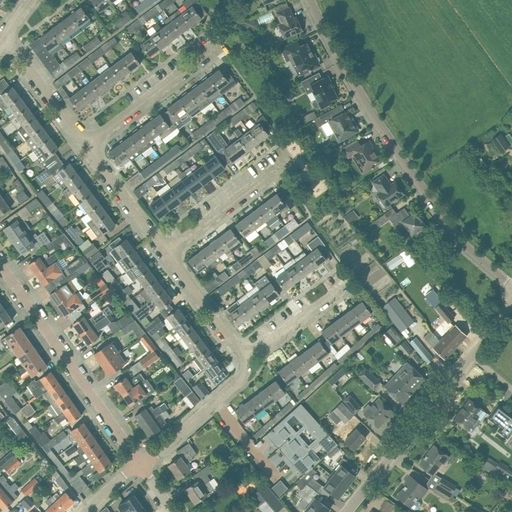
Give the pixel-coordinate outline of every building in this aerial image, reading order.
[(91,0),(100,12),(110,4),(107,0),(91,0)] [(144,0),(141,3),(146,9),(156,1),(155,0),(144,0)] [(163,0),(158,4),(163,10),(173,3),(170,0),(163,0)] [(195,10),(201,5),(197,0),(186,0),(182,3),(187,10),(181,14),(191,26),(193,27),(197,24),(197,22),(201,19),(195,10)] [(146,9),(141,3),(134,8),(139,14),(146,9)] [(158,4),(148,12),(153,18),(163,10),(158,4)] [(79,28),(90,20),(80,7),(70,15),(79,28)] [(293,18),(289,7),(276,13),(281,24),(278,25),(284,39),(302,31),(296,17),(293,18)] [(148,12),(138,19),(143,26),(153,18),(148,12)] [(128,13),(121,18),(125,24),(132,19),(128,13)] [(181,14),(171,22),(180,34),(191,26),(181,14)] [(79,28),(70,15),(60,23),(69,35),(79,28)] [(125,24),(121,18),(114,22),(119,29),(125,24)] [(180,34),(171,22),(168,18),(164,21),(167,25),(161,29),(170,42),(180,34)] [(143,26),(138,19),(131,24),(136,31),(143,26)] [(250,19),(244,22),(247,28),(251,30),(254,21),(250,19)] [(50,30),(59,42),(69,35),(60,23),(50,30)] [(166,45),(170,42),(161,29),(157,24),(153,27),(157,32),(151,37),(160,49),(161,49),(162,50),(167,47),(166,45)] [(59,42),(50,30),(36,41),(39,44),(42,41),(46,46),(49,50),(59,42)] [(94,48),(101,42),(97,36),(94,38),(92,35),(88,38),(90,41),(89,41),(94,48)] [(107,42),(112,49),(119,44),(114,37),(107,42)] [(150,57),(160,49),(151,37),(140,44),(150,57)] [(42,41),(39,44),(32,49),(36,54),(46,46),(42,41)] [(94,48),(89,41),(83,46),(88,53),(94,48)] [(107,42),(97,50),(102,56),(112,49),(107,42)] [(296,64),(301,75),(318,67),(319,64),(319,63),(320,60),(318,58),(315,56),(314,54),(315,56),(313,57),(306,43),(297,48),(295,42),(281,49),(290,67),(296,64)] [(46,46),(36,54),(39,59),(49,51),(49,50),(46,46)] [(97,50),(87,58),(91,64),(102,56),(97,50)] [(53,56),(49,51),(39,59),(43,63),(53,56)] [(69,56),(74,63),(81,57),(77,51),(69,56)] [(130,52),(120,60),(129,72),(140,64),(130,52)] [(43,63),(46,68),(57,61),(53,56),(43,63)] [(59,64),(60,65),(64,70),(74,63),(69,56),(59,64)] [(87,58),(77,65),(81,71),(91,64),(87,58)] [(125,75),(129,72),(120,60),(110,67),(119,80),(120,80),(121,81),(126,78),(125,75)] [(57,61),(46,68),(50,73),(60,65),(59,64),(57,61)] [(60,65),(50,73),(54,78),(64,70),(60,65)] [(77,65),(67,73),(71,79),(81,71),(77,65)] [(109,87),(119,80),(110,67),(100,75),(109,87)] [(219,70),(208,77),(218,90),(222,95),(237,84),(230,74),(225,78),(219,70)] [(52,83),(57,89),(71,79),(67,73),(52,83)] [(105,90),(109,87),(100,75),(90,82),(99,95),(101,96),(106,93),(105,90)] [(316,109),(320,107),(321,109),(331,104),(330,101),(337,97),(332,88),(333,87),(327,76),(310,85),(313,91),(312,91),(316,100),(312,101),(312,104),(314,108),(316,109)] [(89,103),(99,95),(90,82),(86,77),(81,80),(86,86),(80,90),(89,103)] [(208,97),(218,90),(208,77),(208,78),(206,77),(202,80),(203,82),(198,85),(208,97)] [(0,84),(6,92),(11,88),(3,78),(0,80),(0,84)] [(198,85),(196,84),(192,87),(192,90),(188,93),(201,110),(211,102),(208,97),(198,85)] [(8,106),(20,97),(13,87),(11,88),(6,92),(1,95),(0,96),(5,102),(0,105),(0,107),(3,110),(8,106)] [(89,103),(80,90),(70,97),(68,94),(63,98),(71,108),(75,106),(79,110),(81,111),(85,108),(85,106),(89,103)] [(182,97),(178,100),(187,113),(191,118),(201,110),(188,93),(186,92),(182,95),(182,97)] [(15,117),(28,107),(20,97),(8,106),(12,112),(8,116),(11,120),(15,117)] [(179,119),(187,113),(178,100),(168,108),(169,109),(165,112),(178,130),(184,126),(179,119)] [(229,105),(234,111),(244,103),(243,101),(242,102),(239,104),(236,100),(229,105)] [(219,112),(223,119),(234,111),(229,105),(226,101),(224,103),(225,106),(226,107),(219,112)] [(335,143),(338,143),(358,131),(357,130),(358,129),(354,123),(353,124),(352,122),(353,121),(353,120),(352,121),(350,118),(351,117),(347,110),(343,113),(339,105),(313,119),(317,126),(320,126),(328,122),(334,134),(333,135),(331,137),(330,139),(330,140),(331,143),(333,143),(335,143)] [(246,106),(236,114),(241,120),(251,112),(246,106)] [(23,127),(35,117),(28,107),(15,117),(23,127)] [(223,119),(219,112),(209,120),(213,126),(223,119)] [(158,134),(169,127),(159,114),(149,122),(158,134)] [(241,120),(236,114),(226,122),(230,128),(241,120)] [(256,120),(258,123),(249,131),(258,143),(268,136),(265,131),(271,126),(263,115),(256,120)] [(35,117),(23,127),(18,130),(26,141),(43,128),(35,117)] [(213,126),(209,120),(199,128),(203,134),(213,126)] [(158,134),(149,122),(139,129),(150,145),(155,142),(153,139),(158,134)] [(43,128),(26,141),(33,151),(51,138),(43,128)] [(203,134),(199,128),(192,133),(196,139),(203,134)] [(248,151),(258,143),(249,131),(243,135),(238,128),(233,131),(239,138),(248,151)] [(133,132),(133,134),(129,137),(141,154),(151,146),(150,145),(139,129),(139,130),(137,129),(133,132)] [(206,137),(217,152),(223,147),(212,132),(206,137)] [(500,134),(492,139),(500,152),(509,147),(500,134)] [(141,154),(129,137),(119,145),(131,161),(141,154)] [(51,138),(33,151),(39,158),(37,159),(40,164),(46,160),(47,157),(58,148),(51,138)] [(191,148),(195,153),(208,143),(204,138),(191,148)] [(248,151),(239,138),(223,150),(232,162),(248,151)] [(0,143),(7,154),(13,150),(6,139),(0,143)] [(357,141),(343,150),(348,159),(352,156),(362,173),(381,162),(374,151),(373,152),(371,147),(368,141),(360,146),(357,141)] [(170,149),(174,156),(181,150),(177,144),(170,149)] [(118,172),(124,167),(123,166),(130,160),(131,161),(119,145),(108,152),(112,158),(109,160),(118,172)] [(195,153),(191,148),(180,156),(184,161),(195,153)] [(174,156),(170,149),(160,157),(164,163),(174,156)] [(7,154),(14,165),(21,160),(13,150),(7,154)] [(164,163),(160,157),(150,165),(154,171),(164,163)] [(215,157),(204,165),(213,177),(224,168),(215,157)] [(176,159),(170,164),(173,169),(180,164),(176,159)] [(24,166),(21,160),(14,165),(18,170),(24,166)] [(0,165),(8,176),(13,172),(5,161),(0,164),(0,165)] [(77,173),(69,163),(57,172),(53,176),(57,182),(53,185),(57,189),(65,183),(77,173)] [(162,177),(173,169),(170,164),(159,172),(162,177)] [(154,171),(150,165),(139,172),(140,173),(144,178),(154,171)] [(202,185),(213,177),(204,165),(193,173),(202,185)] [(46,169),(37,176),(42,182),(51,175),(46,169)] [(191,193),(202,185),(193,173),(188,177),(184,171),(178,176),(182,181),(191,193)] [(162,177),(159,172),(148,180),(152,185),(162,177)] [(73,193),(85,184),(77,173),(65,183),(68,187),(62,192),(66,197),(73,193)] [(126,184),(130,189),(144,178),(140,173),(126,184)] [(390,184),(383,174),(372,182),(379,192),(376,194),(385,207),(404,195),(394,181),(390,184)] [(15,188),(21,184),(17,179),(11,183),(15,188)] [(152,185),(148,180),(133,192),(138,199),(147,192),(145,190),(152,185)] [(182,181),(171,189),(180,201),(191,193),(182,181)] [(21,184),(15,188),(18,192),(24,188),(21,184)] [(92,194),(89,189),(90,187),(87,184),(85,184),(73,193),(80,203),(92,194)] [(41,201),(48,196),(42,189),(36,194),(41,201)] [(169,209),(180,201),(171,189),(161,198),(169,209)] [(23,191),(15,197),(20,204),(28,198),(23,191)] [(92,194),(80,203),(88,213),(100,204),(92,194)] [(276,194),(266,202),(276,215),(289,206),(290,208),(293,205),(284,195),(280,198),(276,194)] [(48,196),(41,201),(49,210),(55,206),(48,196)] [(0,215),(10,209),(2,197),(0,198),(0,215)] [(36,198),(7,219),(11,224),(4,229),(4,230),(4,229),(13,241),(30,229),(25,221),(43,208),(36,198)] [(158,218),(169,209),(161,198),(149,206),(158,218)] [(279,218),(276,215),(266,202),(256,209),(265,222),(268,226),(279,218)] [(88,213),(92,219),(87,223),(90,227),(107,214),(100,204),(88,213)] [(55,206),(49,210),(57,220),(63,215),(55,206)] [(403,224),(411,236),(425,226),(416,212),(410,216),(404,208),(389,218),(396,229),(403,224)] [(256,209),(246,217),(255,229),(265,222),(256,209)] [(107,214),(90,227),(97,238),(115,224),(107,214)] [(63,215),(57,220),(63,227),(68,222),(63,215)] [(383,215),(374,221),(378,227),(387,220),(383,215)] [(245,237),(255,229),(246,217),(235,225),(245,237)] [(298,225),(294,219),(284,226),(289,232),(298,225)] [(73,240),(79,235),(83,232),(81,229),(79,230),(76,227),(74,229),(71,225),(65,230),(73,240)] [(302,225),(290,234),(295,240),(307,231),(302,225)] [(289,232),(284,226),(278,231),(282,237),(289,232)] [(31,229),(30,229),(13,241),(21,253),(21,254),(33,245),(38,251),(32,255),(32,254),(31,254),(32,255),(44,246),(51,242),(44,232),(38,236),(36,233),(29,238),(26,232),(31,229)] [(219,236),(229,249),(239,241),(230,229),(219,236)] [(285,248),(295,240),(290,234),(280,242),(285,248)] [(73,240),(87,258),(98,250),(92,243),(92,244),(88,238),(84,241),(79,235),(73,240)] [(51,242),(44,246),(48,252),(63,242),(59,236),(51,242)] [(233,255),(229,249),(219,236),(209,244),(219,256),(224,252),(229,258),(233,255)] [(271,236),(264,241),(269,247),(275,242),(271,236)] [(326,260),(319,251),(325,246),(318,236),(307,244),(312,251),(306,256),(315,268),(326,260)] [(129,243),(126,239),(110,251),(117,262),(134,249),(136,248),(131,242),(129,243)] [(285,248),(280,242),(270,250),(275,256),(285,248)] [(199,252),(208,264),(212,268),(222,260),(219,256),(209,244),(199,252)] [(255,246),(250,250),(255,257),(260,253),(255,246)] [(142,259),(134,249),(117,262),(125,272),(142,259)] [(250,250),(245,254),(250,261),(255,257),(250,250)] [(268,260),(275,256),(270,250),(257,259),(264,268),(271,263),(268,260)] [(28,264),(36,275),(55,262),(60,258),(56,252),(42,261),(39,257),(28,264)] [(89,260),(101,275),(108,269),(102,262),(99,265),(98,263),(104,258),(99,252),(89,260)] [(194,274),(208,264),(199,252),(189,259),(189,260),(186,263),(194,274)] [(82,255),(63,268),(68,275),(79,268),(87,261),(82,255)] [(315,268),(306,256),(296,263),(305,275),(315,268)] [(149,270),(142,259),(125,272),(133,282),(137,279),(149,270)] [(244,269),(248,275),(255,270),(257,273),(264,268),(257,259),(244,269)] [(238,261),(231,266),(236,272),(242,267),(238,261)] [(55,262),(36,275),(43,286),(54,278),(57,283),(59,281),(65,277),(55,262)] [(295,283),(305,275),(296,263),(286,271),(295,283)] [(68,275),(65,277),(59,281),(57,283),(60,287),(50,294),(53,300),(51,301),(55,307),(54,307),(75,293),(78,291),(71,281),(82,273),(79,268),(68,275)] [(116,279),(108,269),(101,275),(109,284),(116,279)] [(247,276),(248,275),(244,269),(234,277),(238,283),(241,286),(249,279),(247,276)] [(149,270),(137,279),(145,289),(157,280),(149,270)] [(224,271),(217,276),(222,282),(229,277),(224,271)] [(286,271),(276,279),(285,290),(295,283),(286,271)] [(222,282),(217,276),(203,287),(208,292),(222,282)] [(238,283),(234,277),(224,284),(228,290),(238,283)] [(124,289),(116,279),(109,284),(117,294),(124,289)] [(164,290),(164,289),(165,287),(162,284),(160,284),(157,280),(145,289),(140,292),(147,302),(146,303),(164,290)] [(105,283),(89,295),(94,302),(110,291),(105,283)] [(260,291),(269,303),(279,295),(270,283),(260,291)] [(221,295),(228,290),(224,284),(217,289),(221,295)] [(125,304),(131,299),(128,295),(133,291),(128,285),(124,289),(117,294),(125,304)] [(151,309),(157,305),(160,309),(172,300),(164,290),(146,303),(151,309)] [(260,291),(250,298),(259,310),(261,311),(265,308),(265,306),(269,303),(260,291)] [(83,303),(75,293),(54,307),(54,308),(55,307),(59,313),(61,311),(65,316),(83,303)] [(112,295),(107,298),(112,305),(114,304),(116,308),(120,305),(117,301),(112,295)] [(414,321),(395,297),(381,307),(407,339),(411,335),(406,328),(414,321)] [(259,310),(250,298),(240,306),(249,318),(251,319),(255,316),(255,313),(259,310)] [(125,304),(133,314),(139,309),(131,299),(125,304)] [(249,318),(240,306),(239,306),(236,302),(226,309),(238,325),(249,318)] [(361,322),(371,314),(362,302),(351,309),(361,322)] [(435,308),(448,323),(454,318),(441,303),(435,308)] [(186,318),(178,308),(166,317),(174,327),(186,318)] [(4,309),(0,312),(0,327),(0,328),(12,320),(4,309)] [(145,327),(150,323),(139,309),(133,314),(138,320),(145,327)] [(351,329),(361,322),(351,309),(342,317),(351,329)] [(86,321),(83,316),(72,324),(80,334),(106,316),(102,310),(86,321)] [(129,313),(116,322),(120,329),(133,320),(129,313)] [(106,316),(80,334),(88,345),(98,338),(95,333),(111,322),(106,316)] [(158,317),(150,323),(145,327),(155,341),(162,336),(164,334),(162,331),(159,333),(157,330),(164,324),(158,317)] [(351,329),(342,317),(332,324),(341,337),(351,329)] [(193,329),(186,318),(174,327),(181,338),(193,329)] [(135,320),(121,329),(124,334),(138,325),(135,320)] [(378,323),(368,332),(371,335),(381,327),(378,323)] [(341,337),(332,324),(321,332),(331,344),(341,337)] [(393,325),(384,332),(399,351),(408,344),(393,325)] [(441,333),(436,338),(445,346),(449,343),(455,348),(467,336),(455,325),(444,337),(441,333)] [(26,337),(23,333),(19,328),(20,328),(19,327),(0,340),(0,341),(7,351),(11,348),(26,337)] [(181,338),(189,348),(201,339),(193,329),(181,338)] [(444,359),(455,348),(449,343),(445,346),(436,338),(430,331),(423,338),(433,347),(432,348),(444,359)] [(371,335),(368,332),(359,340),(362,344),(371,335)] [(146,347),(152,342),(145,334),(140,338),(146,347)] [(170,346),(162,336),(155,341),(164,351),(170,346)] [(29,342),(26,337),(11,348),(18,357),(33,347),(29,342)] [(433,359),(416,337),(410,342),(427,363),(433,359)] [(206,343),(204,343),(201,339),(189,348),(197,358),(209,349),(208,348),(209,347),(206,343)] [(359,340),(350,348),(353,352),(362,344),(359,340)] [(108,344),(94,354),(101,365),(121,351),(113,341),(109,344),(108,344)] [(318,361),(328,354),(319,341),(308,349),(318,361)] [(353,352),(350,348),(346,343),(334,355),(340,363),(353,352)] [(164,351),(172,361),(178,356),(170,346),(164,351)] [(33,347),(18,357),(24,367),(40,356),(36,352),(33,347)] [(216,359),(209,349),(197,358),(193,360),(201,370),(216,359)] [(318,361),(308,349),(299,356),(308,369),(318,361)] [(121,351),(101,365),(109,376),(123,365),(128,361),(121,351)] [(159,357),(154,351),(139,361),(144,367),(159,357)] [(40,356),(24,367),(23,368),(17,372),(20,376),(27,371),(31,377),(46,366),(46,365),(46,366),(42,361),(43,361),(40,356)] [(183,363),(178,356),(172,361),(177,368),(183,363)] [(299,356),(289,364),(298,376),(308,369),(299,356)] [(201,370),(194,375),(198,380),(207,372),(212,378),(224,369),(216,359),(201,370)] [(334,362),(325,371),(328,374),(337,366),(334,362)] [(395,375),(413,393),(426,380),(419,373),(407,362),(395,375)] [(289,364),(278,371),(288,384),(298,376),(289,364)] [(342,367),(326,379),(330,384),(346,372),(342,367)] [(365,368),(358,375),(373,389),(380,382),(365,368)] [(182,374),(187,380),(194,376),(188,369),(182,374)] [(50,371),(40,379),(36,382),(40,386),(32,392),(36,398),(43,393),(58,383),(50,371)] [(328,374),(325,371),(316,379),(319,382),(328,374)] [(140,373),(129,381),(126,377),(113,386),(115,388),(116,387),(122,395),(140,383),(145,380),(140,373)] [(384,387),(395,396),(402,404),(413,393),(395,375),(384,387)] [(0,392),(5,399),(16,392),(16,391),(13,386),(10,387),(9,385),(13,383),(9,377),(5,380),(6,381),(0,385),(0,392)] [(181,377),(174,383),(180,391),(187,385),(181,377)] [(306,387),(310,391),(319,382),(316,379),(306,387)] [(200,381),(193,387),(196,392),(201,398),(208,392),(200,381)] [(275,381),(265,388),(275,401),(285,394),(275,381)] [(58,383),(43,393),(50,404),(66,393),(58,383)] [(149,395),(140,383),(122,395),(130,406),(140,399),(141,400),(149,395)] [(310,391),(306,387),(297,395),(300,399),(310,391)] [(265,408),(275,401),(265,388),(255,396),(265,408)] [(192,391),(186,396),(194,406),(200,400),(192,391)] [(16,392),(5,399),(15,414),(20,410),(21,409),(15,400),(19,397),(16,392)] [(66,393),(50,404),(58,415),(73,404),(66,393)] [(350,395),(343,400),(354,414),(360,408),(350,395)] [(255,416),(265,408),(255,396),(245,403),(255,416)] [(379,398),(363,414),(378,428),(393,412),(379,398)] [(469,399),(454,419),(467,429),(477,416),(481,419),(486,412),(483,410),(469,399)] [(281,410),(284,414),(294,405),(290,402),(281,410)] [(341,420),(344,423),(353,414),(341,402),(332,411),(328,416),(337,424),(341,420)] [(21,409),(20,410),(26,418),(35,411),(29,403),(21,409)] [(134,416),(142,427),(166,410),(167,409),(163,403),(159,406),(154,409),(151,406),(146,410),(145,408),(134,416)] [(245,423),(255,416),(245,403),(235,411),(245,423)] [(73,404),(58,415),(54,418),(58,424),(67,417),(71,423),(81,415),(73,404)] [(276,451),(297,432),(287,421),(294,415),(304,426),(313,418),(300,404),(264,437),(270,444),(272,442),(278,449),(276,451)] [(511,415),(498,405),(490,415),(503,424),(500,428),(498,431),(507,438),(511,432),(511,415)] [(166,410),(142,427),(149,437),(168,425),(164,420),(170,415),(166,410)] [(284,414),(281,410),(272,418),(275,422),(284,414)] [(23,424),(31,434),(38,429),(34,425),(33,427),(30,423),(39,416),(37,414),(28,421),(27,420),(23,424)] [(16,436),(22,430),(13,419),(9,417),(4,421),(16,436)] [(272,418),(263,426),(266,430),(275,422),(272,418)] [(316,439),(325,431),(313,418),(304,426),(297,432),(276,451),(279,449),(284,455),(282,457),(288,464),(309,445),(299,434),(306,428),(316,439)] [(73,445),(90,433),(83,422),(70,431),(71,433),(69,434),(68,438),(73,445)] [(266,430),(263,426),(253,435),(257,439),(266,430)] [(346,429),(339,436),(354,450),(365,438),(356,429),(354,427),(349,432),(346,429)] [(41,433),(38,429),(31,434),(41,446),(50,440),(43,431),(41,433)] [(50,449),(67,436),(63,431),(50,440),(41,446),(51,459),(56,456),(50,449)] [(319,442),(329,453),(338,445),(325,431),(316,439),(309,445),(288,464),(295,471),(297,469),(302,475),(300,477),(301,478),(322,459),(312,448),(319,442)] [(97,443),(90,433),(73,445),(65,450),(66,450),(62,452),(65,457),(68,454),(69,455),(77,450),(80,455),(97,443)] [(225,433),(216,440),(225,451),(234,444),(225,433)] [(87,465),(104,453),(97,443),(80,455),(70,462),(74,467),(78,465),(84,461),(87,465)] [(169,465),(178,479),(190,471),(185,465),(193,459),(192,457),(197,454),(189,443),(176,452),(178,451),(182,456),(169,465)] [(434,445),(419,464),(427,470),(432,474),(433,474),(433,473),(442,462),(443,463),(449,457),(442,451),(434,445)] [(104,453),(87,465),(72,476),(68,479),(70,483),(79,494),(88,487),(79,476),(84,472),(86,476),(92,471),(91,470),(95,467),(98,471),(94,474),(97,480),(106,474),(103,469),(112,464),(104,453)] [(0,471),(4,468),(12,461),(7,455),(0,461),(0,471)] [(16,458),(12,461),(4,468),(9,474),(23,461),(19,456),(16,458)] [(60,469),(64,466),(56,456),(51,459),(60,469)] [(334,470),(330,474),(346,487),(355,476),(353,475),(347,470),(351,465),(342,457),(338,463),(341,466),(336,472),(334,470)] [(482,466),(508,482),(511,474),(511,471),(507,468),(508,467),(500,461),(498,464),(487,457),(482,466)] [(212,472),(207,465),(192,476),(192,477),(195,475),(199,480),(185,490),(195,503),(206,495),(213,490),(207,483),(211,481),(207,476),(212,472)] [(60,469),(68,479),(72,476),(64,466),(60,469)] [(64,490),(68,487),(65,482),(55,470),(50,474),(59,486),(60,485),(64,490)] [(329,481),(324,487),(331,493),(338,498),(346,487),(330,474),(327,479),(329,481)] [(0,494),(10,486),(6,481),(7,480),(3,475),(0,477),(0,494)] [(26,495),(42,480),(38,476),(36,479),(35,478),(21,491),(26,495)] [(407,482),(397,496),(405,502),(410,507),(414,510),(418,509),(420,506),(420,503),(416,500),(419,496),(421,497),(427,490),(424,487),(418,482),(410,476),(406,481),(407,482)] [(317,491),(321,485),(311,477),(307,483),(317,491)] [(441,478),(438,485),(452,493),(456,487),(456,486),(442,477),(441,478)] [(301,478),(294,484),(301,489),(303,489),(306,484),(307,483),(301,478)] [(270,487),(277,495),(287,487),(280,479),(270,487)] [(0,494),(0,506),(3,510),(12,502),(8,497),(21,486),(17,481),(10,486),(0,494)] [(275,511),(283,505),(266,484),(251,497),(263,511),(275,511)] [(300,497),(301,497),(310,504),(304,511),(305,511),(326,511),(329,509),(318,500),(321,496),(309,486),(306,484),(303,489),(301,489),(300,489),(298,491),(298,495),(299,496),(300,497)] [(452,493),(438,485),(434,492),(447,500),(448,499),(450,501),(453,495),(452,494),(452,493)] [(35,488),(27,496),(37,507),(41,503),(32,494),(37,490),(35,488)] [(51,496),(64,510),(74,501),(66,492),(61,497),(56,493),(52,497),(51,496)] [(132,511),(141,506),(134,495),(123,502),(124,502),(118,506),(121,511),(132,511)] [(26,496),(21,502),(28,510),(34,504),(26,496)] [(50,507),(46,511),(47,511),(62,511),(64,510),(51,496),(45,501),(50,507)]
